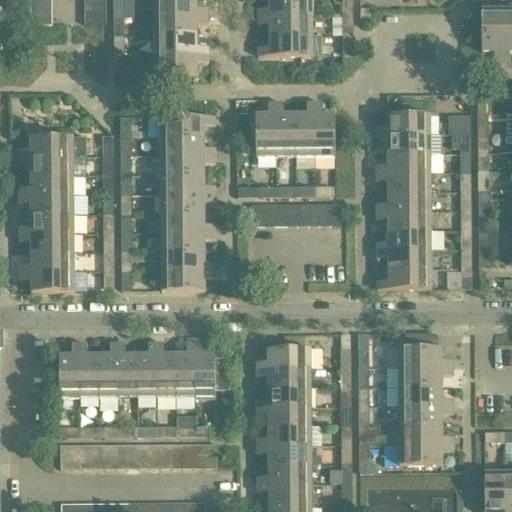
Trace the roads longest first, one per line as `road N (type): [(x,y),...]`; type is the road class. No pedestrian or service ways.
road 1 (residential): [(21,323),(511,313)]
road 2 (residential): [(224,485),(30,487),(20,468),(21,323)]
road 3 (unknown): [(219,319),(215,122)]
road 4 (unknown): [(317,317),(319,511)]
